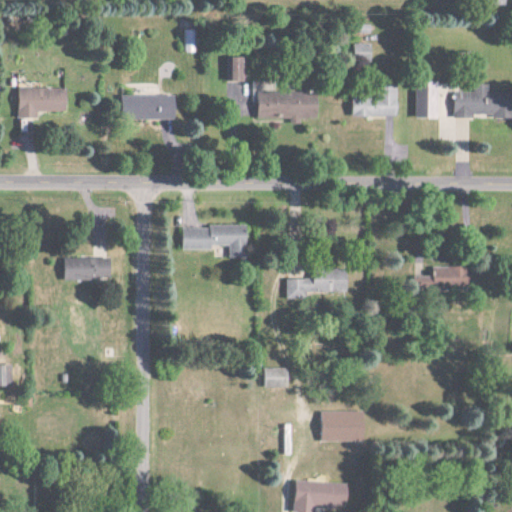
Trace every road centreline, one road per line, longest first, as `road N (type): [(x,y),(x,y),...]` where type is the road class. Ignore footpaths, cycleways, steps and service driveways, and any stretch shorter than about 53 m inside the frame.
road 1 (residential): [(0,185),(511,185)]
road 2 (residential): [(144,511),(144,184)]
